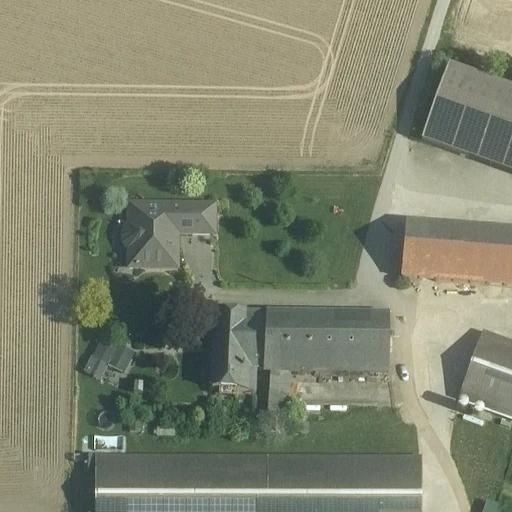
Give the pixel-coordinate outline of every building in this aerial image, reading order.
[(511,176),(511,92),(449,70),(422,144),(511,176)] [(214,210),(139,210),(139,227),(135,228),(132,229),(129,230),(127,233),(125,236),(124,239),(124,242),(125,246),(126,249),(128,253),(128,273),(176,273),(177,248),(173,244),(173,238),(213,238),(214,210)] [(511,233),(405,226),(400,282),(511,290),(511,233)] [(256,373),(264,374),(266,318),(215,317),(211,393),(255,396),(256,373)] [(389,319),(266,318),(264,374),(269,374),(290,374),(388,375),(389,319)] [(511,348),(483,338),(460,401),(511,419),(511,348)] [(92,362),(125,379),(137,355),(104,339),(92,362)] [(290,374),(269,374),(267,417),(288,418),(290,374)] [(418,511),(419,466),(97,464),(96,511),(418,511)]
